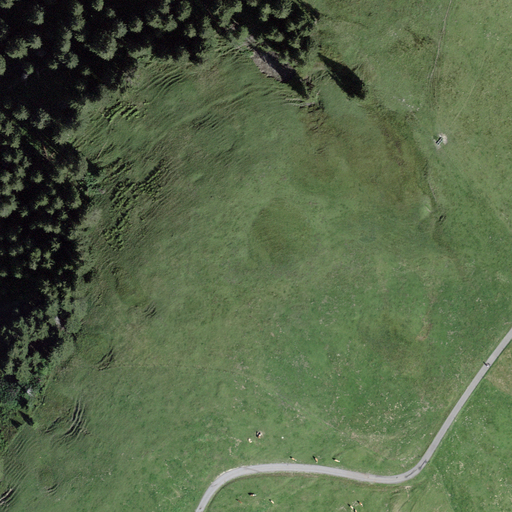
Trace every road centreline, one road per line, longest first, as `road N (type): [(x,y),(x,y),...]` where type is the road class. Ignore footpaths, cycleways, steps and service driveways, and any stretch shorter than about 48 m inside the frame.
road 1 (track): [(420,466),(393,479),(287,467),(235,472),(208,493),(199,511)]
road 2 (track): [(434,444),(511,333)]
